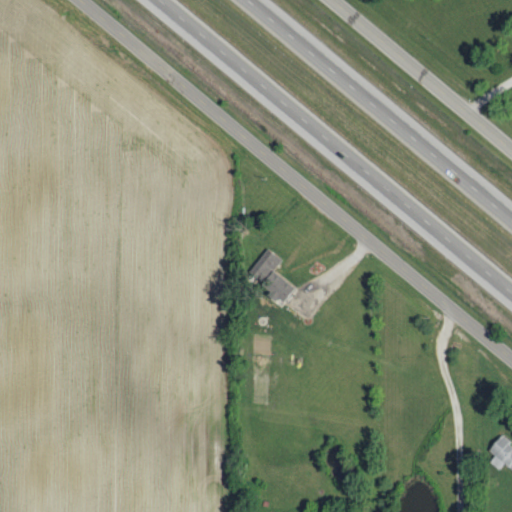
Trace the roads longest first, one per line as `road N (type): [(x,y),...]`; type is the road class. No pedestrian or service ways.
road 1 (residential): [(79,0),(511,359)]
road 2 (motorway): [(160,0),(511,292)]
road 3 (motorway): [(511,220),(246,0)]
road 4 (tertiary): [(511,150),(332,0)]
